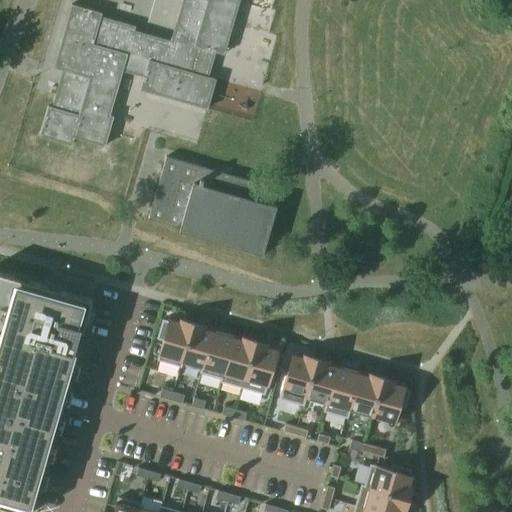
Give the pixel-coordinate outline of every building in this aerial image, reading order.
[(102,12),(72,3),(54,67),(63,69),(52,106),(49,105),(40,135),(72,144),(74,137),(105,145),(114,115),(110,114),(123,70),(144,76),(141,89),(208,108),(208,107),(216,78),(208,76),(216,51),(224,53),(239,0),(182,0),(171,40),(134,30),(135,26),(101,16),(102,12)] [(277,205),(268,202),(272,186),(167,156),(149,218),(180,227),(179,230),(263,254),(277,205)] [(92,297),(96,283),(53,270),(49,285),(92,297)] [(0,504),(9,507),(25,511),(30,511),(39,483),(43,470),(47,455),(51,442),(55,427),(59,415),(60,409),(67,387),(71,373),(73,364),(74,361),(77,350),(74,349),(80,328),(83,329),(85,321),(90,304),(92,298),(61,289),(47,285),(28,280),(15,276),(0,271),(0,504)] [(179,318),(178,319),(170,317),(169,321),(163,319),(157,338),(163,339),(158,360),(181,366),(193,322),(191,322),(182,319),(179,318)] [(183,362),(202,367),(200,372),(201,372),(214,329),(207,327),(208,326),(204,325),(195,323),(193,322),(181,366),(182,366),(183,362)] [(201,372),(221,378),(220,381),(221,381),(234,335),(214,329),(201,372)] [(244,337),(241,336),(241,337),(234,335),(221,381),(242,387),(255,340),(254,340),(244,337)] [(242,387),(265,394),(278,348),(270,345),(270,344),(267,343),(257,341),(255,340),(242,387)] [(280,398),(303,405),(317,358),(315,357),(305,354),(302,354),(293,352),(280,398)] [(331,362),(328,361),(318,358),(317,358),(303,405),(304,405),(306,397),(326,403),(324,411),(325,411),(338,365),(331,363),(331,362)] [(347,417),(360,371),(338,365),(325,411),(347,417)] [(381,376),(371,373),(368,372),(368,373),(360,371),(347,417),(348,418),(350,410),(371,416),(382,376),(381,376)] [(404,388),(405,384),(396,381),(397,381),(393,380),(384,377),(382,376),(371,416),(394,422),(398,407),(404,408),(410,390),(404,388)] [(162,388),(160,396),(171,399),(173,391),(162,388)] [(185,394),(173,391),(171,399),(182,402),(185,394)] [(206,400),(194,397),(192,405),(203,408),(206,400)] [(236,409),(224,406),(222,414),(233,417),(236,409)] [(236,409),(233,417),(245,420),(247,412),(236,409)] [(295,434),(297,426),(285,423),(283,431),(295,434)] [(297,426),(295,434),(306,438),(308,430),(297,426)] [(328,444),(330,436),(319,433),(316,441),(328,444)] [(361,450),(363,442),(352,439),(350,447),(361,450)] [(372,454),(384,457),(386,449),(375,446),(363,442),(361,450),(372,454)] [(370,464),(364,484),(361,483),(361,484),(408,498),(409,496),(411,487),(412,484),(411,483),(414,476),(410,475),(411,469),(392,463),(391,469),(370,464)] [(338,478),(341,466),(333,464),(330,475),(338,478)] [(138,467),(136,475),(147,478),(149,470),(138,467)] [(159,481),(161,473),(149,470),(147,478),(159,481)] [(190,481),(179,478),(176,486),(188,489),(190,481)] [(201,485),(190,481),(188,489),(199,493),(201,485)] [(361,484),(355,505),(378,511),(404,511),(405,509),(408,500),(408,498),(361,484)] [(324,496),(332,498),(335,487),(327,485),(324,496)] [(218,489),(216,497),(227,501),(229,493),(218,489)] [(229,493),(227,501),(238,504),(241,496),(229,493)] [(321,508),(329,510),(332,498),(324,496),(321,508)] [(137,511),(140,503),(118,497),(114,511),(137,511)] [(140,503),(137,511),(159,511),(162,506),(161,505),(161,503),(143,498),(141,503),(140,503)] [(266,511),(275,511),(277,506),(266,503),(263,511),(266,511)]
